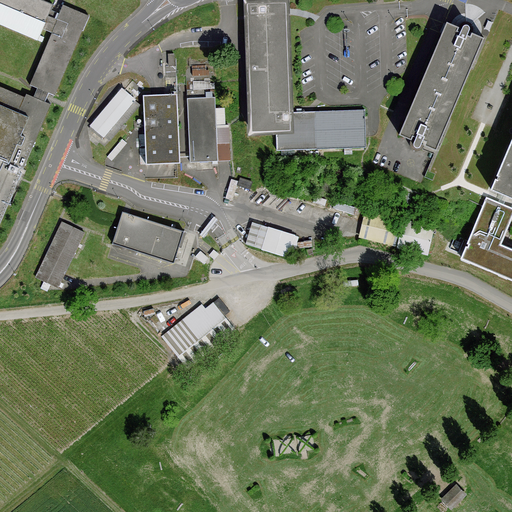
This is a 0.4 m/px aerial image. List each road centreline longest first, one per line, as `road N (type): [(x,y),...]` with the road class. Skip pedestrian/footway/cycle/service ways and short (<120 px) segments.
road 1 (unclassified): [(272,276),(0,316)]
road 2 (unclassified): [(511,304),(456,276),(368,257),(272,276)]
road 3 (unclassified): [(151,14),(101,66),(54,162)]
road 4 (unclassified): [(202,210),(54,162)]
road 5 (unclassified): [(54,162),(0,273)]
